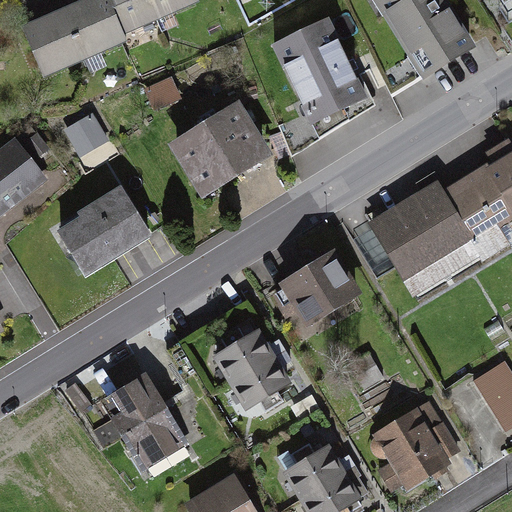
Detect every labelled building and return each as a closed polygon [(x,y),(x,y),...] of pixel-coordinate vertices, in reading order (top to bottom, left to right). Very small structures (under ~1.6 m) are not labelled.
[(25,38),(45,85),(132,47),(128,39),(202,7),(198,0),(100,0),(103,5),(25,38)] [(484,68),(443,0),(372,0),(431,99),(484,68)] [(376,111),(332,22),(277,49),(321,138),(376,111)] [(172,86),(146,97),(154,117),(180,106),(172,86)] [(97,107),(65,122),(86,167),(118,151),(97,107)] [(238,116),(173,155),(209,215),(274,176),(238,116)] [(0,149),(0,223),(47,186),(10,142),(0,149)] [(414,297),(511,242),(511,144),(373,221),(414,297)] [(59,241),(92,285),(151,241),(119,197),(59,241)] [(334,257),(280,295),(313,343),(368,304),(334,257)] [(252,316),(204,348),(251,418),(299,387),(252,316)] [(372,355),(357,363),(370,386),(385,378),(372,355)] [(511,390),(497,365),(473,380),(510,442),(511,440),(511,390)] [(149,376),(103,405),(150,480),(197,451),(149,376)] [(459,461),(428,404),(375,432),(406,489),(459,461)] [(361,511),(367,509),(325,439),(277,467),(303,511),(361,511)] [(257,511),(238,477),(189,503),(193,511),(257,511)]
